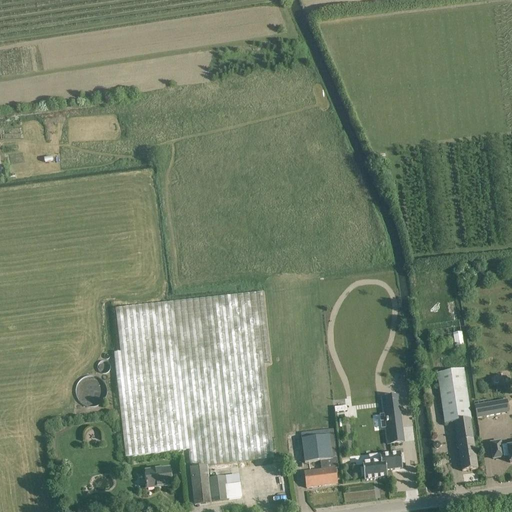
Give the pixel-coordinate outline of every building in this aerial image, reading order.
[(190,470),(194,506),(229,502),(228,500),(242,499),(240,484),(239,475),(209,479),(207,466),(274,459),(263,363),(269,363),(262,293),(116,309),(121,353),(114,354),(126,458),(187,450),(190,470)] [(450,321),(459,320),(457,300),(448,301),(450,321)] [(455,348),(463,347),(461,333),(453,334),(455,348)] [(478,470),(470,421),(472,420),(464,370),(437,375),(444,425),(455,423),(458,443),(456,444),(457,449),(459,450),(462,472),(478,470)] [(334,399),(334,412),(346,412),(346,399),(334,399)] [(398,399),(382,401),(384,415),(386,414),(388,429),(385,429),(385,430),(401,428),(398,399)] [(507,401),(474,407),(476,420),(509,414),(507,401)] [(334,436),(329,437),(327,437),(326,431),(300,434),(304,464),(321,462),(322,471),(304,473),(306,489),(337,485),(335,469),(338,469),(334,436)] [(511,445),(501,447),(500,443),(491,444),(493,460),(503,458),(509,457),(510,464),(511,463),(511,445)] [(402,469),(400,453),(379,456),(380,462),(362,465),(364,482),(391,479),(390,471),(402,469)] [(172,487),(170,469),(145,472),(147,490),(172,487)]
